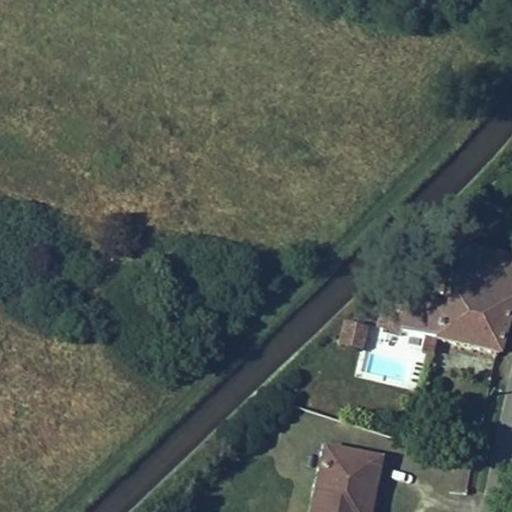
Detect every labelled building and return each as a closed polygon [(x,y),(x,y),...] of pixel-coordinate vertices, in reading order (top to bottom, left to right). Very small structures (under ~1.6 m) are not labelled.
[(491,228),(502,230),(510,202),(499,200),(491,228)] [(433,336),(511,357),(511,265),(461,250),(443,298),(399,284),(379,345),(424,357),(433,336)] [(361,316),(339,338),(364,344),(374,321),(361,316)] [(376,511),(381,498),(388,499),(398,460),(345,448),(328,511),(376,511)] [(381,498),(376,511),(384,511),(388,499),(381,498)]
